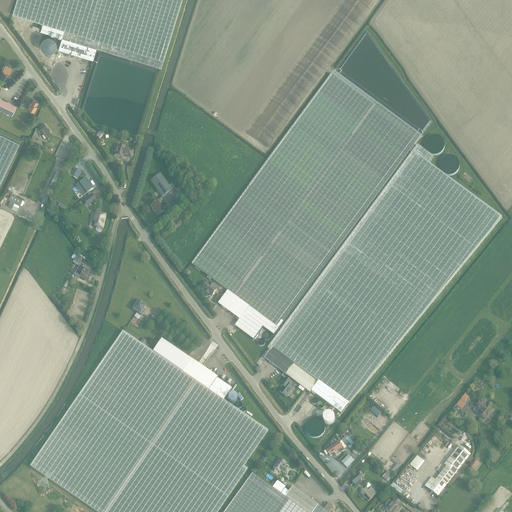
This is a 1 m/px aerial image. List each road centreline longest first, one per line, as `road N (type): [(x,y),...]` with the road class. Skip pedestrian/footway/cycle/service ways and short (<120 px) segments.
road 1 (unclassified): [(354,511),(124,206)]
road 2 (unclassified): [(0,464),(63,376),(124,206)]
road 3 (unclassified): [(124,206),(0,27)]
